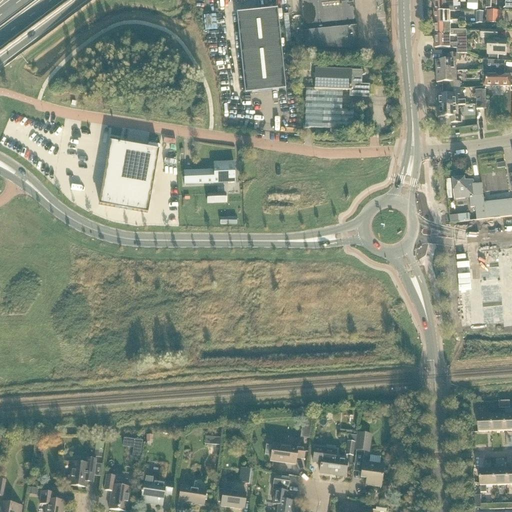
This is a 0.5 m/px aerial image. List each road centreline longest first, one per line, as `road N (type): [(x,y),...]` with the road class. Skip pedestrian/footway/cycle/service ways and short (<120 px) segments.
road 1 (unclassified): [(398,152),(316,153),(41,106)]
road 2 (tertiary): [(20,177),(64,215),(110,236),(262,241)]
road 3 (tertiary): [(442,511),(432,342)]
